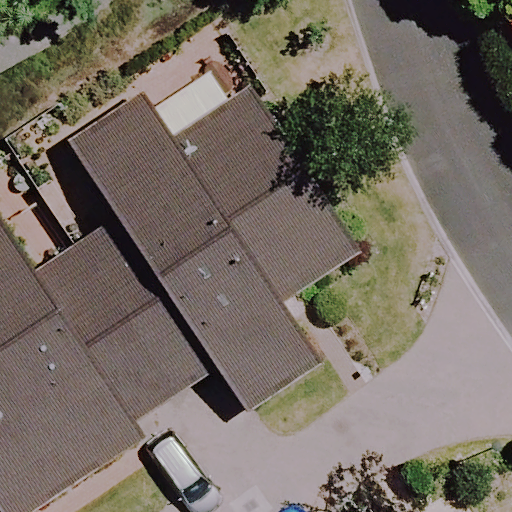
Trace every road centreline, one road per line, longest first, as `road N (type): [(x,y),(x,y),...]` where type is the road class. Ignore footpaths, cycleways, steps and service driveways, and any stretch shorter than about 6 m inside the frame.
road 1 (residential): [(232,511),(511,342)]
road 2 (residential): [(511,257),(474,193),(393,0)]
